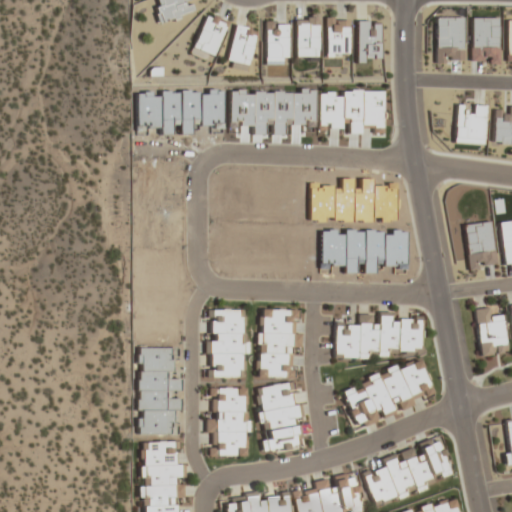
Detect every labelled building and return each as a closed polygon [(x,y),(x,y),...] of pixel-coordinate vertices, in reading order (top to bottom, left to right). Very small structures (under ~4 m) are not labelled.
[(152,0),(157,21),(192,14),(189,0),(152,0)] [(212,57),(225,22),(203,14),(190,49),(212,57)] [(315,15),(293,15),(293,57),(315,57),(315,15)] [(346,55),(346,17),(323,17),(323,55),(346,55)] [(433,17),(433,62),(461,62),(461,17),(433,17)] [(468,17),(468,62),(496,62),(496,17),(468,17)] [(353,60),(378,60),(378,20),(353,20),(353,60)] [(263,61),(286,61),(286,21),(263,21),(263,61)] [(255,29),(233,24),(225,60),(247,65),(255,29)] [(381,134),(382,90),(316,89),(315,126),(326,126),(326,129),(343,130),(343,133),(381,134)] [(452,143),(482,144),(483,104),(452,103),(452,143)] [(511,106),(490,105),(489,144),(511,144),(511,106)] [(511,219),(496,221),(502,265),(511,263),(511,219)] [(461,223),(466,270),(493,267),(489,220),(461,223)] [(471,309),(477,357),(505,353),(500,315),(490,316),(489,307),(471,309)] [(205,378),(238,378),(239,354),(246,354),(246,341),(240,341),(240,310),(207,309),(205,378)] [(255,378),(290,378),(290,347),(299,347),(299,332),(293,332),(292,309),(254,309),(255,378)] [(331,358),(375,358),(375,357),(386,357),(386,351),(419,351),(419,319),(389,319),(389,312),(375,312),(375,322),(368,322),(368,314),(355,314),(355,323),(331,323),(331,358)] [(337,389),(352,430),(376,421),(375,418),(432,397),(418,359),(394,368),(337,389)] [(296,447),(292,418),(299,416),(297,403),(294,404),(290,381),(252,388),(260,438),(258,439),(260,453),(296,447)] [(244,457),(246,388),(208,387),(207,419),(205,419),(205,456),(244,457)] [(503,464),(511,463),(511,420),(500,421),(503,464)] [(450,474),(437,437),(378,458),(381,466),(359,474),(371,507),(425,487),(424,483),(450,474)] [(137,442),(139,511),(176,511),(176,499),(182,499),(180,441),(137,442)] [(292,511),(359,511),(354,475),(289,486),(292,511)] [(221,511),(288,511),(286,491),(220,499),(221,511)] [(455,511),(453,500),(403,511),(455,511)]
